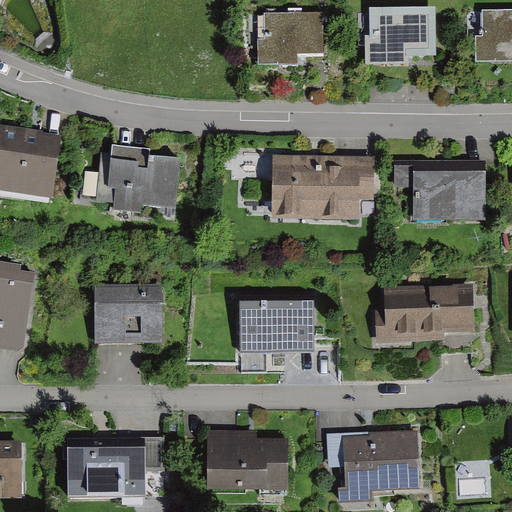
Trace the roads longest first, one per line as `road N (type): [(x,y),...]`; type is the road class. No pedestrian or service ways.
road 1 (residential): [(0,73),(81,104),(171,122),(511,126)]
road 2 (residential): [(511,391),(0,399)]
